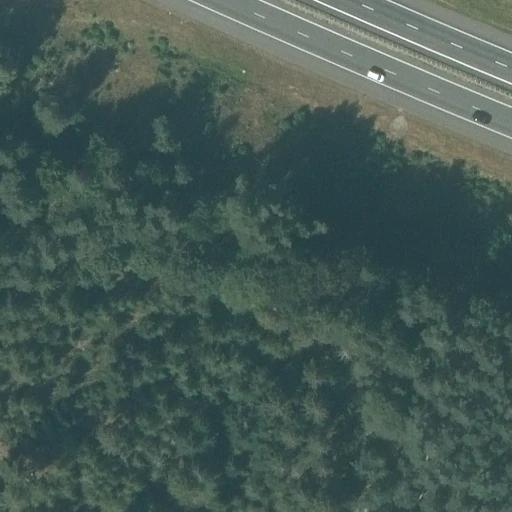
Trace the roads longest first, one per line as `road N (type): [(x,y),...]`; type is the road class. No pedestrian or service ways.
road 1 (motorway): [(213,0),(511,128)]
road 2 (motorway): [(511,67),(360,0)]
